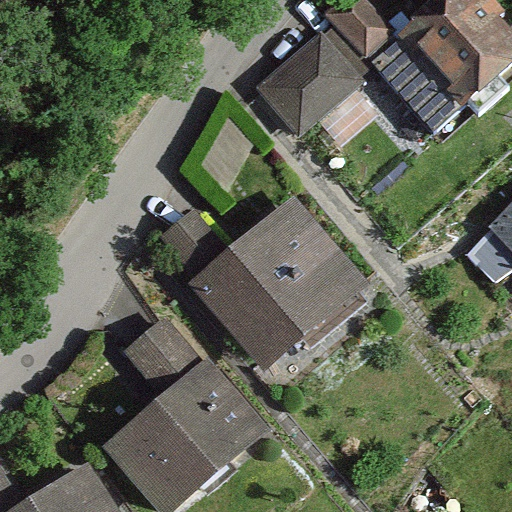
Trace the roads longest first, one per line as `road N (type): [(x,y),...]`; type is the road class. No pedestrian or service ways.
road 1 (residential): [(263,0),(104,223)]
road 2 (residential): [(104,223),(75,289),(0,376)]
road 3 (residential): [(0,307),(104,223)]
